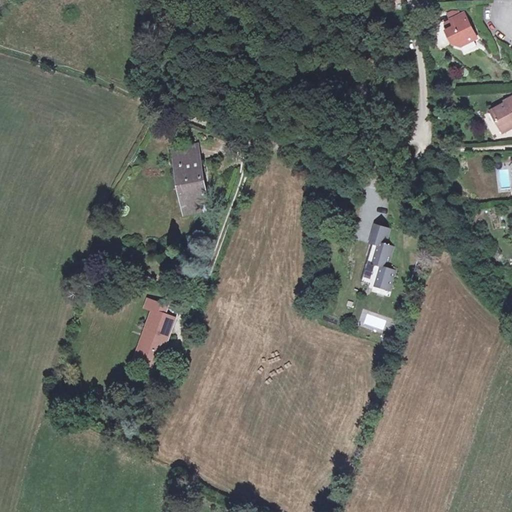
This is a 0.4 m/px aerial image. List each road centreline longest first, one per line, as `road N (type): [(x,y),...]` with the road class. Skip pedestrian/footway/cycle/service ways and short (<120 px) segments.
road 1 (track): [(0,54),(213,124)]
road 2 (unclassified): [(213,124),(251,144),(292,145),(337,129),(375,150),(419,140)]
road 3 (residential): [(410,0),(422,85),(419,140)]
